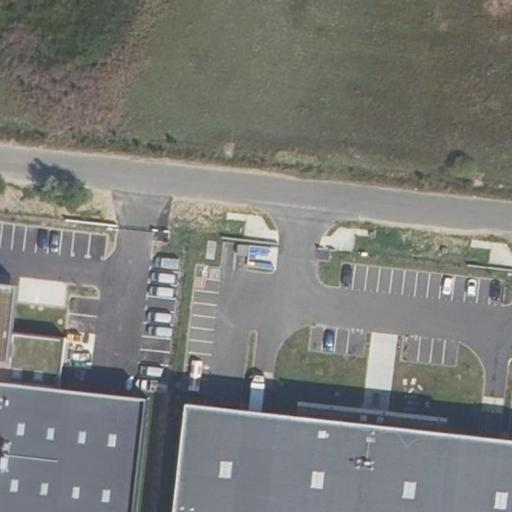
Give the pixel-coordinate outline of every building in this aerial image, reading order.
[(91,232),(74,231),(71,256),(88,258),(91,232)] [(108,234),(91,232),(88,258),(105,260),(108,234)] [(270,265),(270,249),(252,250),(252,265),(270,265)] [(354,264),(342,262),(339,288),(351,290),(354,264)] [(367,265),(354,264),(351,290),(364,291),(367,265)] [(380,267),(367,265),(364,291),(377,293),(380,267)] [(392,268),(380,267),(377,293),(389,294),(392,268)] [(405,269),(392,268),(389,294),(402,295),(405,269)] [(417,271),(405,269),(402,295),(414,297),(417,271)] [(430,272),(417,271),(414,297),(427,298),(430,272)] [(443,274),(430,272),(427,298),(440,299),(443,274)] [(455,275),(443,274),(440,299),(452,301),(455,275)] [(468,276),(455,275),(452,301),(465,302),(468,276)] [(480,278),(468,276),(465,302),(477,304),(480,278)] [(493,279),(480,278),(477,304),(490,305),(493,279)] [(505,281),(493,279),(490,305),(503,306),(505,281)] [(17,285),(0,283),(0,359),(8,360),(17,285)] [(98,316),(99,299),(71,297),(69,314),(98,316)] [(96,333),(98,316),(69,314),(68,331),(96,333)] [(324,328),(311,327),(309,353),(322,354),(324,328)] [(336,329),(324,328),(322,354),(335,355),(336,329)] [(349,329),(336,329),(335,355),(347,355),(349,329)] [(432,339),(420,338),(418,364),(430,365),(432,339)] [(445,339),(432,339),(430,365),(443,365),(445,339)] [(457,340),(445,339),(443,365),(456,366),(457,340)] [(0,511),(136,511),(148,397),(2,383),(0,402),(0,511)] [(190,511),(203,403),(188,402),(175,511),(190,511)] [(511,511),(511,440),(202,409),(191,511),(511,511)]
